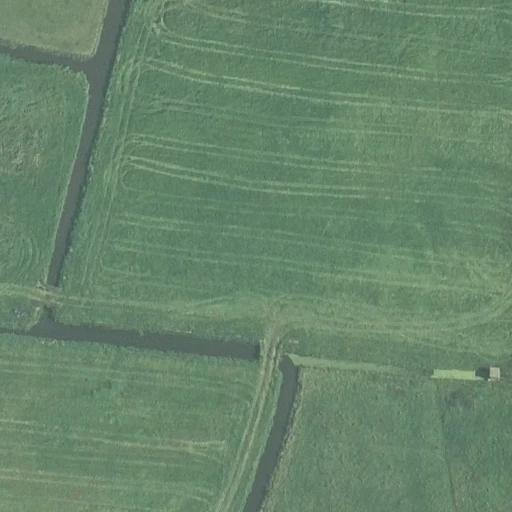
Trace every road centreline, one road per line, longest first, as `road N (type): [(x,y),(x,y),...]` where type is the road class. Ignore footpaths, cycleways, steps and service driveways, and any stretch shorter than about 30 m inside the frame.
road 1 (track): [(219,511),(255,427),(273,332),(33,296)]
road 2 (track): [(273,332),(373,190)]
